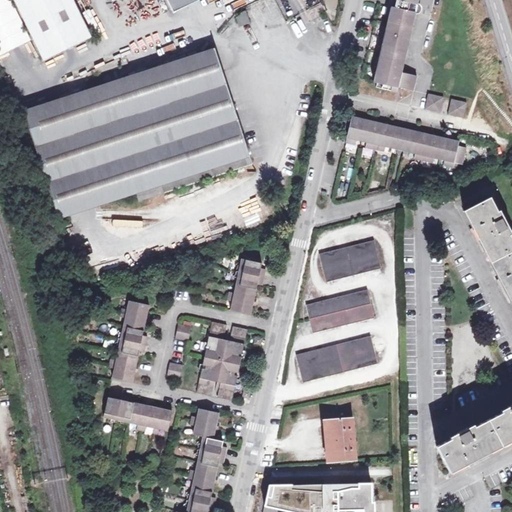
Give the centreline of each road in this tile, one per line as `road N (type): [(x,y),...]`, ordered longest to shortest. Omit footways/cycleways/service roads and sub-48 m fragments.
road 1 (residential): [(302,225),(397,200),(420,210),(430,511)]
road 2 (unknown): [(308,36),(269,166),(213,199),(111,231)]
road 3 (residential): [(280,330),(185,310),(172,316),(155,390),(262,415)]
road 4 (residential): [(354,0),(302,225)]
road 5 (unknown): [(308,36),(222,22),(122,34),(111,0)]
